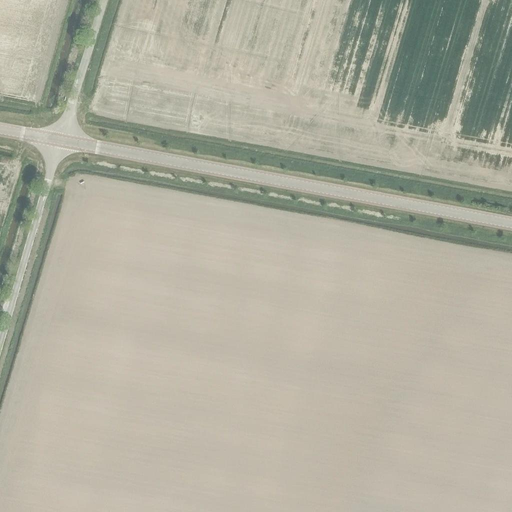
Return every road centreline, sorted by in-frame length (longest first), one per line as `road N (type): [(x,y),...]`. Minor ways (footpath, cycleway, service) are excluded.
road 1 (secondary): [(511,224),(59,138)]
road 2 (unclassified): [(0,335),(59,138)]
road 3 (unclassified): [(59,138),(100,0)]
